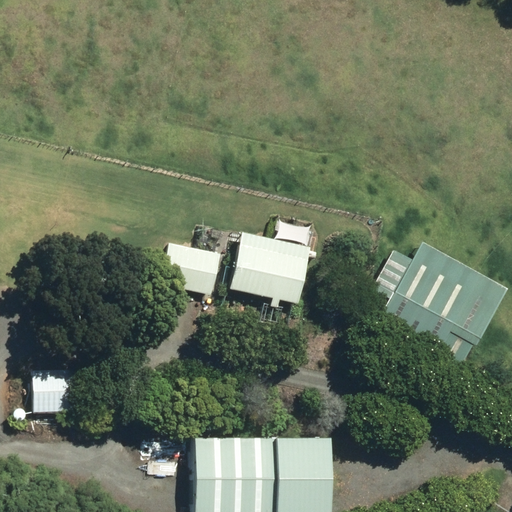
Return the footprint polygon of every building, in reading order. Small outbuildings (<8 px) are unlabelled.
[(305,244),(234,232),(224,289),(265,293),(265,304),(274,305),(274,297),(298,298),(305,244)] [(219,249),(163,240),(156,282),(212,291),(219,249)] [(500,292),(413,246),(404,263),(386,254),(367,290),(384,300),(369,329),(429,361),(431,356),(456,370),(468,348),(470,349),(500,292)] [(80,369),(25,368),(26,410),(79,411),(80,369)] [(326,511),(327,439),(180,440),(181,511),(326,511)]
